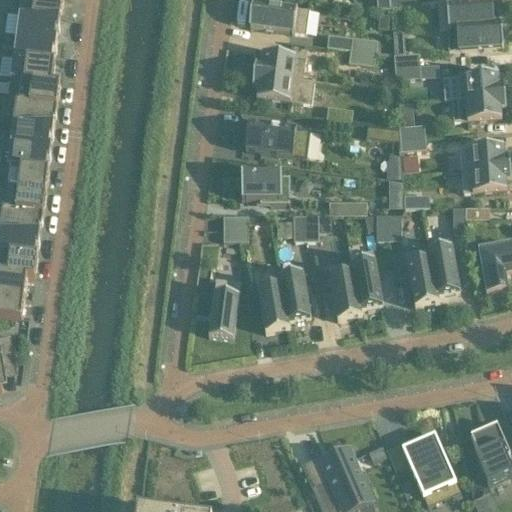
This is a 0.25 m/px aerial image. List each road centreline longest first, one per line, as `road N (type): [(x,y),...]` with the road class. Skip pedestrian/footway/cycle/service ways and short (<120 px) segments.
road 1 (residential): [(90,0),(34,407)]
road 2 (residential): [(170,392),(225,0)]
road 3 (residential): [(164,416),(181,435),(202,439),(511,383)]
road 4 (residential): [(511,325),(170,392)]
road 5 (residential): [(31,443),(164,416)]
